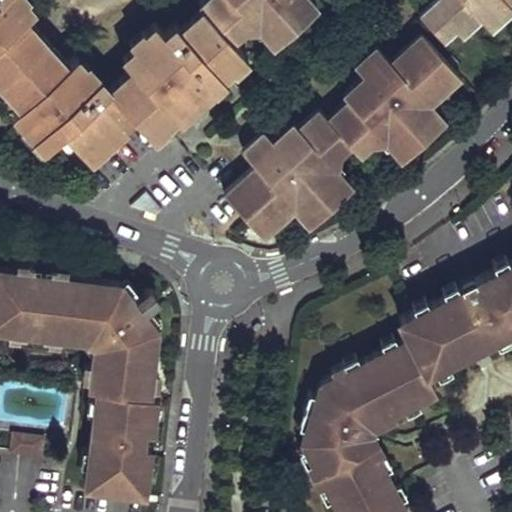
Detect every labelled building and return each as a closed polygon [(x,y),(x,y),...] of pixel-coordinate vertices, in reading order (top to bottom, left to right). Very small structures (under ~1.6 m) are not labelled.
[(0,0),(0,53),(34,22),(23,10),(32,3),(29,0),(0,0)] [(53,43),(10,82),(16,88),(12,92),(21,101),(12,109),(22,121),(19,124),(37,146),(59,127),(86,158),(134,115),(149,131),(173,109),(179,115),(190,105),(186,101),(198,91),(189,80),(198,71),(211,84),(222,74),(220,71),(243,50),(230,36),(248,20),(266,38),(287,18),(291,22),(312,3),(309,0),(197,0),(199,1),(176,22),(172,17),(161,26),(152,16),(129,37),(132,41),(120,51),(130,63),(106,83),(95,72),(91,76),(80,63),(84,59),(74,48),(65,56),(53,43)] [(423,0),(416,8),(440,35),(462,15),(466,20),(476,10),(481,15),(490,6),(498,15),(511,3),(508,0),(423,0)] [(0,53),(0,70),(10,82),(53,43),(34,22),(0,53)] [(254,161),(222,191),(260,233),(273,222),(274,213),(282,214),(292,204),(309,223),(331,205),(326,200),(346,182),(327,158),(335,151),(340,155),(353,144),(357,150),(366,141),(362,136),(373,127),(393,150),(416,130),(419,135),(440,116),(425,98),(435,89),(436,81),(445,81),(456,71),(416,28),(386,55),(365,74),(360,69),(339,89),(343,94),(324,111),(316,104),(295,124),(290,118),(269,137),(274,143),(254,161)] [(365,74),(386,55),(372,40),(351,58),(360,69),(365,74)] [(91,76),(95,72),(84,59),(80,63),(91,76)] [(186,101),(190,105),(192,107),(214,88),(211,84),(198,71),(189,80),(198,91),(186,101)] [(436,81),(435,89),(444,89),(445,81),(436,81)] [(274,143),(269,137),(260,128),(240,146),(254,161),(274,143)] [(274,213),(273,222),(282,221),(282,214),(274,213)] [(327,511),(385,511),(395,507),(385,488),(379,473),(371,457),(365,445),(369,442),(363,428),(355,432),(349,419),(352,409),(366,403),(368,408),(382,402),(378,395),(389,390),(401,385),(420,375),(412,357),(420,353),(433,346),(480,323),(494,316),(510,307),(511,306),(511,253),(500,260),(489,265),(451,284),(436,292),(424,298),(411,305),(397,311),(405,328),(394,333),(383,339),(357,352),(343,359),(341,355),(329,361),(331,366),(317,373),(310,385),(292,415),(285,428),(289,436),(295,449),(292,450),(304,476),(308,474),(316,488),(323,504),(327,511)] [(486,259),(489,265),(500,260),(497,254),(486,259)] [(40,261),(21,258),(19,267),(39,270),(40,261)] [(75,267),(56,263),(55,273),(74,275),(75,267)] [(0,324),(7,326),(22,328),(41,331),(56,333),(79,337),(86,338),(94,347),(92,352),(90,363),(89,377),(88,387),(96,389),(94,397),(92,414),(86,450),(83,465),(81,485),(140,494),(143,472),(145,458),(150,422),(153,404),(154,397),(146,396),(148,386),(149,371),(157,329),(145,315),(140,310),(151,301),(156,302),(159,300),(161,298),(162,295),(161,291),(158,288),(152,287),(150,288),(148,290),(147,294),(136,304),(132,299),(119,282),(74,275),(55,273),(39,270),(19,267),(0,264),(0,324)] [(125,279),(119,282),(132,299),(138,294),(125,279)] [(433,286),(436,292),(451,284),(448,279),(433,286)] [(408,299),(411,305),(424,298),(421,292),(408,299)] [(150,311),(145,315),(157,329),(161,325),(150,311)] [(494,316),(480,323),(483,329),(497,322),(494,316)] [(22,328),(7,326),(6,334),(21,336),(22,328)] [(380,333),(383,339),(394,333),(392,327),(380,333)] [(56,333),(41,331),(39,339),(55,341),(56,333)] [(86,338),(79,337),(79,341),(87,351),(92,352),(94,347),(86,338)] [(357,352),(354,346),(340,353),(341,355),(343,359),(357,352)] [(433,346),(420,353),(423,360),(437,353),(433,346)] [(90,363),(83,362),(81,376),(89,377),(90,363)] [(156,372),(149,371),(148,386),(154,387),(156,372)] [(286,411),(292,415),(310,385),(303,381),(286,411)] [(389,390),(392,397),(404,391),(401,385),(389,390)] [(94,397),(88,396),(86,413),(92,414),(94,397)] [(355,432),(363,428),(355,415),(368,408),(366,403),(352,409),(349,419),(355,432)] [(159,405),(153,404),(150,422),(157,423),(159,405)] [(42,436),(10,431),(9,439),(40,444),(42,436)] [(289,436),(283,439),(289,452),(292,450),(295,449),(289,436)] [(39,455),(40,444),(9,439),(7,449),(39,455)] [(371,457),(378,454),(372,441),(369,442),(365,445),(371,457)] [(152,459),(145,458),(143,472),(150,474),(152,459)] [(379,473),(385,488),(393,483),(386,470),(379,473)] [(308,492),(316,488),(308,474),(304,476),(301,477),(308,492)]
